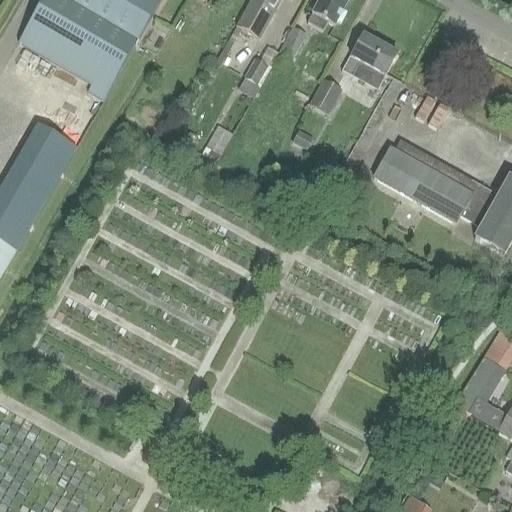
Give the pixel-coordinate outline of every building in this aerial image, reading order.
[(44,0),(18,45),(92,88),(88,94),(102,103),(162,0),(44,0)] [(282,0),(289,0),(291,1),(291,0),(253,0),(254,1),(238,29),(260,41),(282,0)] [(339,26),(341,22),(346,14),(343,12),(349,0),(322,0),(313,17),(314,17),(308,26),(323,34),(328,25),(334,29),(336,24),(339,26)] [(273,65),(287,73),(306,38),(292,30),(273,65)] [(386,79),(395,59),(362,40),(352,61),(350,60),(343,75),(354,80),(357,76),(380,88),(384,78),(386,79)] [(13,70),(31,79),(41,59),(24,50),(13,70)] [(256,89),(268,70),(255,62),(243,81),(256,89)] [(323,84),(309,108),(328,118),(337,100),(331,97),(335,91),(323,84)] [(0,282),(76,152),(36,128),(0,190),(0,282)] [(216,128),(209,151),(225,156),(232,133),(216,128)] [(503,259),(511,243),(511,185),(508,183),(497,204),(403,152),(399,159),(390,154),(374,182),(456,227),(460,219),(480,230),(473,242),(503,259)] [(349,222),(358,206),(345,199),(336,214),(349,222)] [(154,276),(126,277),(153,303),(153,306),(181,306),(180,290),(190,306),(197,302),(200,308),(203,298),(211,298),(226,312),(246,292),(245,274),(227,269),(226,245),(217,277),(208,268),(206,277),(193,273),(192,257),(209,257),(206,268),(218,254),(180,244),(180,215),(161,235),(161,238),(156,241),(156,231),(139,249),(154,276)] [(140,328),(140,312),(128,311),(127,328),(140,328)] [(511,324),(508,322),(484,360),(501,371),(508,359),(492,349),(501,334),(511,341),(511,324)] [(491,395),(499,383),(478,369),(470,382),(491,395)] [(475,401),(467,414),(500,433),(511,440),(511,412),(511,413),(508,420),(475,401)] [(401,511),(431,511),(432,511),(411,498),(401,511)]
